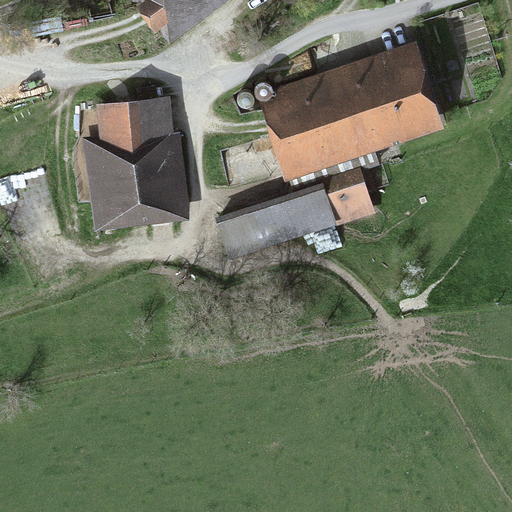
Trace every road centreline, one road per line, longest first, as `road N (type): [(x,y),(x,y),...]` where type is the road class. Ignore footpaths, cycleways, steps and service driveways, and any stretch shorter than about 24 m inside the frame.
road 1 (track): [(442,0),(340,30),(214,85),(175,72),(0,66)]
road 2 (track): [(36,234),(91,255),(198,248),(234,263),(277,258),(329,268),(366,297)]
road 3 (track): [(214,85),(197,128),(198,248)]
road 4 (track): [(34,72),(147,18)]
